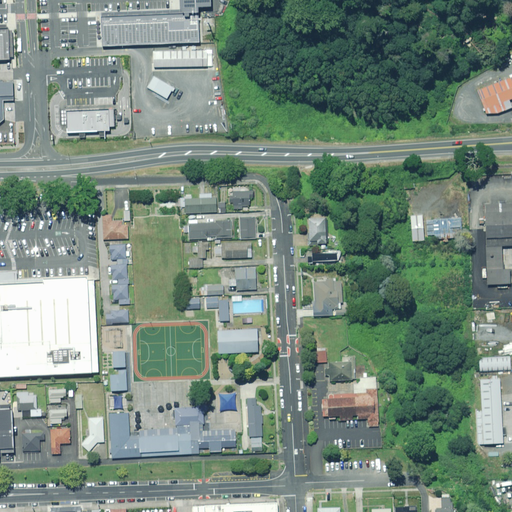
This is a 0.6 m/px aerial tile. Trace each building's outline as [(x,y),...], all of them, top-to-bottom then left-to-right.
[(181,0),(182,8),(101,11),(102,47),(131,46),(217,43),(220,43),(218,0),(181,0)] [(210,48),(155,48),(155,66),(210,65),(210,48)] [(11,74),(0,74),(0,125),(2,124),(1,103),(12,103),(11,74)] [(511,79),(474,95),(483,117),(511,104),(511,79)] [(172,92),(152,80),(145,91),(165,103),(172,92)] [(115,107),(68,108),(69,130),(110,129),(110,124),(112,124),(116,125),(115,107)] [(250,206),(250,191),(233,191),(233,195),(229,195),(229,205),(234,205),(234,209),(243,209),(243,206),(250,206)] [(212,198),(211,194),(200,194),(200,198),(180,199),(181,207),(185,207),(186,213),(217,212),(216,197),(212,198)] [(511,208),(480,209),(481,249),(499,249),(511,248),(511,208)] [(434,211),(435,220),(427,221),(428,235),(435,235),(435,239),(447,238),(447,234),(462,232),(461,217),(449,218),(449,217),(443,218),(443,216),(440,216),(439,210),(434,211)] [(113,220),(113,215),(103,215),(104,240),(129,238),(128,225),(122,225),(122,219),(113,220)] [(425,240),(423,215),(411,216),(413,241),(425,240)] [(393,218),(396,242),(411,241),(409,216),(393,218)] [(255,217),(240,218),(241,239),(256,238),(255,217)] [(326,244),(328,220),(310,219),(309,245),(315,246),(315,244),(326,244)] [(231,238),(231,220),(216,221),(216,223),(199,223),(199,220),(188,221),(189,239),(203,239),(203,237),(216,236),(216,238),(231,238)] [(209,247),(209,242),(198,242),(198,247),(193,246),(193,253),(198,253),(198,258),(190,258),(190,267),(203,268),(203,258),(206,258),(206,247),(209,247)] [(253,257),(252,242),(222,243),(222,248),(215,248),(216,256),(222,256),(222,258),(253,257)] [(127,259),(126,245),(110,246),(111,260),(118,259),(118,265),(127,264),(127,259)] [(499,249),(481,249),(482,290),(500,289),(499,249)] [(336,264),(336,260),(345,260),(344,250),(307,253),(308,263),(310,263),(310,267),(336,264)] [(127,264),(118,265),(110,265),(111,276),(113,275),(113,280),(119,280),(119,285),(129,284),(127,264)] [(257,289),(256,267),(235,268),(236,279),(229,279),(229,286),(237,286),(237,290),(257,289)] [(0,375),(99,371),(95,274),(0,281),(0,375)] [(333,282),(333,280),(326,281),(326,282),(314,282),(315,306),(313,306),(314,316),(346,314),(346,309),(341,309),(341,304),(342,304),(341,281),(333,282)] [(129,284),(119,285),(111,285),(112,294),(114,293),(115,300),(120,300),(120,305),(130,304),(129,284)] [(224,294),(224,284),(208,285),(208,294),(224,294)] [(200,308),(200,297),(186,298),(187,309),(200,308)] [(218,297),(207,297),(207,308),(219,307),(218,297)] [(219,300),(220,321),(230,320),(229,299),(219,300)] [(119,310),(119,306),(110,307),(111,314),(106,314),(106,323),(129,322),(128,310),(119,310)] [(258,328),(218,330),(220,352),(260,350),(258,328)] [(327,362),(326,348),(318,349),(318,351),(317,351),(318,363),(327,362)] [(120,367),(127,367),(126,352),(112,352),(113,368),(120,367)] [(511,366),(510,354),(475,359),(477,373),(511,367),(511,366)] [(343,361),(329,362),(330,367),(326,368),(326,375),(330,375),(330,380),(356,379),(355,356),(343,357),(343,361)] [(127,370),(120,371),(120,375),(110,375),(110,391),(127,390),(127,370)] [(376,377),(361,377),(361,380),(358,383),(354,383),(355,393),(357,393),(367,392),(366,388),(376,388),(376,377)] [(500,378),(479,379),(480,445),(501,445),(500,378)] [(323,399),(324,416),(340,415),(341,420),(354,419),(353,415),(358,414),(358,419),(368,418),(369,426),(380,425),(377,388),(376,388),(366,388),(367,392),(357,393),(355,393),(353,393),(331,393),(329,395),(329,398),(323,399)] [(66,389),(49,389),(50,402),(61,402),(61,397),(67,397),(66,389)] [(29,392),(17,392),(18,410),(38,409),(37,395),(29,395),(29,392)] [(127,397),(109,398),(109,408),(127,407),(127,397)] [(257,397),(248,398),(250,436),(263,435),(261,405),(257,405),(257,397)] [(196,407),(175,408),(176,425),(205,423),(205,415),(211,408),(203,400),(196,407)] [(12,409),(0,409),(0,448),(14,448),(12,409)] [(67,409),(50,409),(51,423),(62,423),(62,417),(68,417),(67,409)] [(128,412),(108,414),(111,458),(200,454),(200,448),(199,441),(199,439),(192,440),(192,433),(130,437),(128,412)] [(103,417),(89,417),(90,435),(81,444),(90,451),(98,442),(105,442),(103,417)] [(70,428),(51,429),(52,454),(61,453),(61,443),(71,443),(70,428)] [(45,432),(22,433),(23,451),(41,450),(40,439),(45,439),(45,432)] [(199,436),(199,439),(199,441),(200,448),(210,448),(210,452),(222,451),(222,447),(236,446),(236,434),(199,436)] [(263,436),(251,437),(252,451),(264,451),(263,436)] [(452,510),(452,497),(441,498),(442,508),(435,508),(435,511),(454,511),(455,510),(452,510)] [(192,511),(278,511),(278,501),(193,506),(192,511)]
